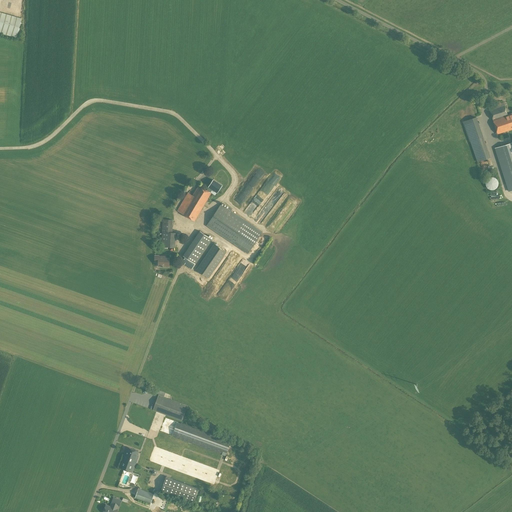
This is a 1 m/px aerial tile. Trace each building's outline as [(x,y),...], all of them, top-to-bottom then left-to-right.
[(0,33),(15,38),(21,18),(0,12),(0,33)] [(511,113),(507,115),(503,103),(489,107),(498,134),(511,128),(511,113)] [(476,117),(463,122),(477,162),(490,157),(476,117)] [(511,142),(495,148),(505,179),(509,192),(511,190),(511,142)] [(486,181),(485,183),(486,185),(487,187),(488,189),(490,189),(492,190),(494,189),(496,188),(497,186),(498,184),(498,182),(497,180),(496,178),(494,177),(492,177),(490,177),(488,178),(487,179),(486,181)] [(217,192),(221,186),(213,180),(209,186),(217,192)] [(194,221),(211,193),(199,185),(192,195),(188,192),(177,210),(194,221)] [(262,232),(221,204),(206,225),(247,253),(262,232)] [(175,247),(176,232),(172,232),(173,219),(163,219),(162,247),(175,247)] [(183,256),(194,264),(211,239),(200,231),(183,256)] [(209,278),(226,252),(214,244),(196,270),(209,278)] [(169,267),(169,258),(164,258),(164,256),(159,256),(155,255),(155,262),(158,262),(158,266),(169,267)] [(153,409),(182,420),(187,405),(158,394),(153,409)] [(234,444),(230,443),(231,441),(165,417),(159,432),(225,456),(226,454),(229,456),(234,444)] [(125,453),(123,457),(135,461),(138,451),(127,447),(127,448),(126,448),(124,453),(125,453)] [(135,461),(123,457),(120,467),(131,472),(135,461)] [(166,476),(160,490),(193,503),(199,488),(166,476)] [(150,503),(154,494),(139,488),(135,498),(150,503)] [(103,511),(116,511),(118,509),(117,509),(118,506),(119,506),(121,500),(113,497),(111,503),(113,504),(112,507),(106,505),(103,511)]
